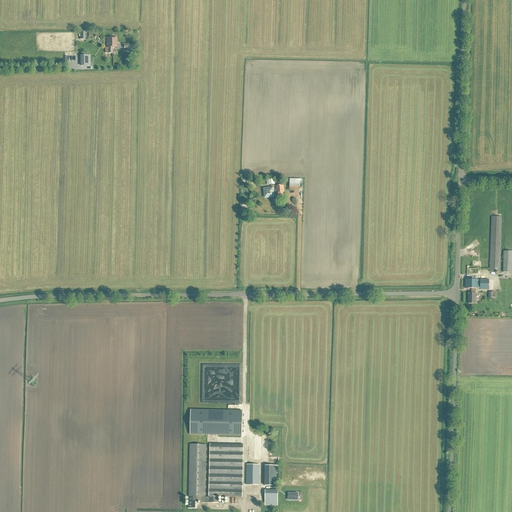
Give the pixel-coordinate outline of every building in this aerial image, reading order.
[(105,48),(105,53),(108,53),(108,54),(112,54),(112,48),(117,48),(117,38),(107,38),(107,48),(105,48)] [(77,56),(77,66),(88,66),(88,56),(77,56)] [(290,179),(290,189),(300,189),(300,180),(290,179)] [(276,190),(274,190),(274,194),(276,194),(276,198),(283,198),(283,192),(284,192),(283,185),(276,186),(277,191),(276,191),(276,190)] [(274,188),(263,188),(264,199),(275,198),(274,194),(274,190),(274,188)] [(500,272),(502,217),(491,217),(490,272),(500,272)] [(511,251),(504,252),(503,272),(511,273),(511,262),(511,251)] [(475,304),(476,294),(475,294),(476,289),(480,289),(480,290),(489,290),(489,280),(480,280),(480,281),(465,280),(465,289),(472,289),(471,294),(469,293),(468,304),(475,304)] [(239,410),(190,410),(190,434),(239,435),(239,410)] [(242,498),(243,445),(210,444),(209,497),(205,497),(206,445),(190,445),(189,497),(192,497),(192,501),(201,501),(201,503),(218,503),(219,497),(242,498)] [(259,485),(259,465),(247,465),(247,485),(259,485)] [(268,466),(268,476),(268,481),(265,481),(265,486),(278,486),(278,466),(268,466)] [(265,490),(265,497),(265,504),(277,504),(278,491),(265,490)]
